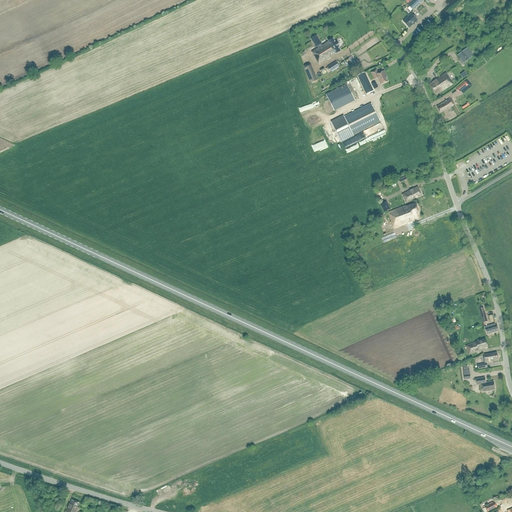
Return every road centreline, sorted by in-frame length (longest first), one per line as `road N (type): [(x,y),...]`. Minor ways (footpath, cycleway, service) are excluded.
road 1 (primary): [(511,446),(0,210)]
road 2 (unclassified): [(455,202),(420,85),(359,0)]
road 3 (unclassified): [(511,392),(495,301),(455,202)]
road 4 (unclassified): [(156,511),(0,462)]
